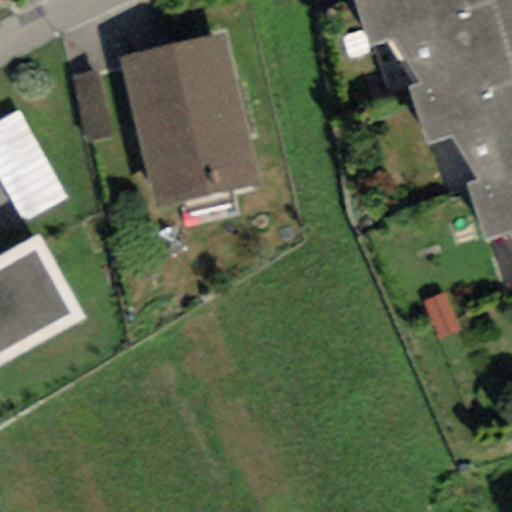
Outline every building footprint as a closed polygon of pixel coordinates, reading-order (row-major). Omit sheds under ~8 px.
[(511,0),(374,0),(350,8),(368,55),(392,51),(395,52),(421,97),(409,101),(422,154),(449,149),(451,148),(476,195),(467,197),(483,251),(508,246),(511,245),(511,246),(511,0)] [(228,42),(121,66),(156,217),(263,193),(228,42)] [(111,139),(95,74),(70,80),(86,145),(111,139)] [(0,121),(0,188),(21,228),(67,203),(19,112),(0,121)] [(0,377),(89,328),(39,239),(0,260),(0,377)]
